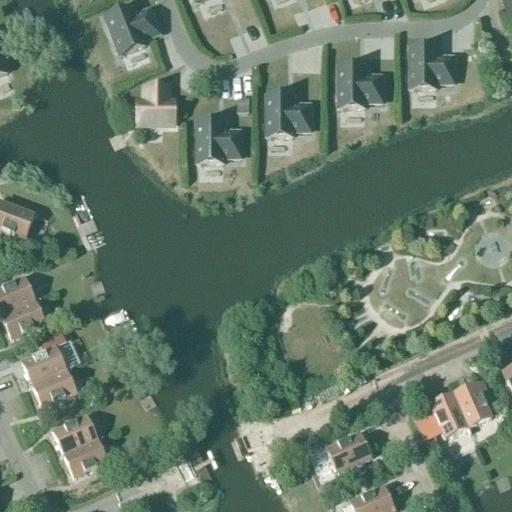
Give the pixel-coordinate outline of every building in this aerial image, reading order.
[(511,30),(511,0),(499,0),(510,31),(511,30)] [(142,45),(158,38),(148,14),(132,20),(129,11),(104,21),(120,59),(144,50),(142,45)] [(435,62),(435,52),(409,52),(409,94),(435,94),(435,88),(452,89),(452,62),(435,62)] [(381,81),(364,81),(364,71),(338,71),(338,112),(364,113),(364,107),(381,107),(381,81)] [(173,128),(173,106),(167,106),(167,92),(145,92),(145,106),(137,106),(137,128),(173,128)] [(292,141),(292,136),(309,136),(309,110),(292,110),(292,100),(266,100),(266,141),(292,141)] [(222,168),(222,162),(240,162),(240,136),(222,136),(222,126),(196,126),(196,168),(222,168)] [(0,234),(24,244),(33,219),(0,206),(0,234)] [(0,293),(0,320),(1,321),(35,306),(24,283),(0,293)] [(45,329),(35,306),(1,321),(11,345),(45,329)] [(54,340),(35,348),(39,355),(57,347),(54,340)] [(66,375),(55,352),(21,367),(32,391),(66,375)] [(511,371),(502,376),(511,399),(511,371)] [(42,414),(76,399),(66,375),(32,391),(42,414)] [(468,433),(491,422),(480,399),(486,397),(481,386),(452,399),(468,433)] [(430,409),(430,408),(429,409),(444,443),(468,433),(452,399),(430,409)] [(436,439),(426,416),(414,422),(425,444),(436,439)] [(63,460),(97,445),(86,421),(52,437),(63,460)] [(362,438),(323,455),(334,479),(373,461),(362,438)] [(73,483),(107,468),(97,445),(63,460),(73,483)] [(347,508),(348,511),(395,511),(386,491),(347,508)]
